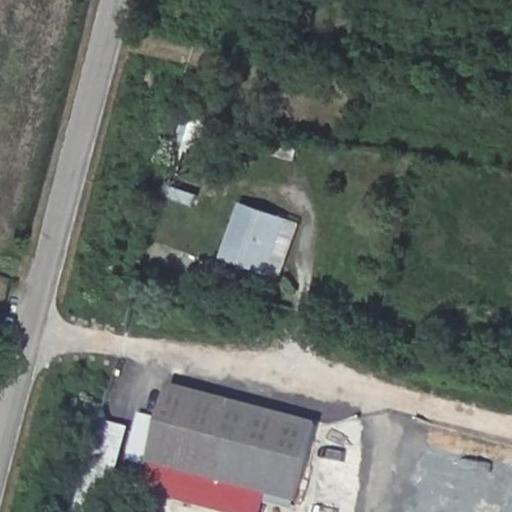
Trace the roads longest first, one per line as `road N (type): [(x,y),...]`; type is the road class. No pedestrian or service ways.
road 1 (track): [(28,329),(306,369),(511,421)]
road 2 (tertiary): [(112,0),(28,329)]
road 3 (tertiary): [(0,447),(28,329)]
